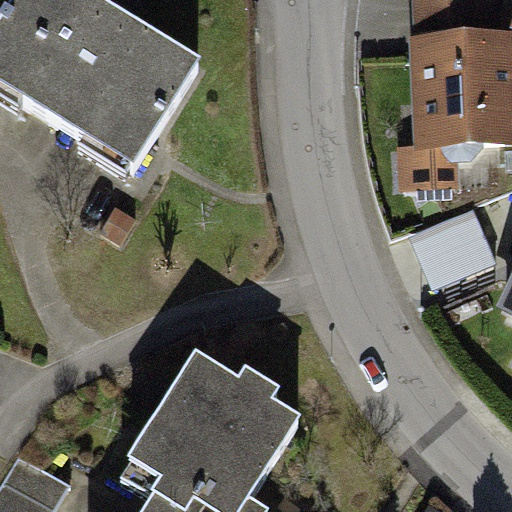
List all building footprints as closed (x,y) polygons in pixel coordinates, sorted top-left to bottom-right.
[(200,84),(64,0),(24,0),(0,39),(0,110),(133,192),(200,84)] [(486,0),(418,0),(419,35),(487,34),(486,0)] [(511,157),(511,44),(418,52),(427,164),(511,157)] [(411,241),(433,298),(502,271),(480,215),(411,241)] [(511,290),(498,317),(511,324),(511,290)] [(256,511),(302,435),(195,371),(126,485),(162,506),(157,511),(256,511)] [(0,511),(61,511),(70,496),(18,466),(0,497),(0,511)]
